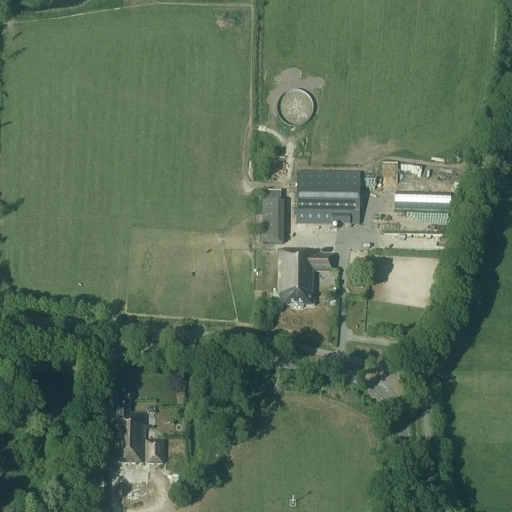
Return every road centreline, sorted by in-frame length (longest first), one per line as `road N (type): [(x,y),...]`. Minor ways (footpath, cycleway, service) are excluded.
road 1 (tertiary): [(376,388),(315,365),(0,342)]
road 2 (unclassified): [(376,388),(438,332),(511,73)]
road 3 (track): [(84,511),(87,349)]
road 4 (tertiary): [(417,511),(398,412),(376,388)]
